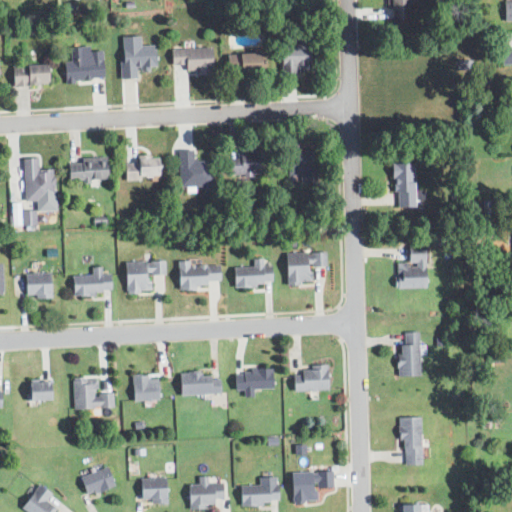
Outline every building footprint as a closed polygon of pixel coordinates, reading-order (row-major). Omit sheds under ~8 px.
[(406,0),(386,0),(386,19),(406,19),(406,0)] [(503,20),(511,19),(511,1),(502,2),(503,20)] [(154,67),(153,45),(117,46),(118,79),(135,79),(134,67),(154,67)] [(210,48),(169,49),(169,65),(183,65),(183,75),(210,75),(210,48)] [(511,65),(511,48),(498,48),(498,65),(511,65)] [(225,53),(225,73),(262,73),(262,53),(225,53)] [(62,56),(62,81),(102,80),(101,55),(62,56)] [(279,55),(279,73),(307,73),(307,55),(279,55)] [(47,85),(47,65),(9,65),(9,85),(47,85)] [(298,182),(315,182),(314,149),(296,149),(296,146),(282,147),(282,175),(298,174),(298,182)] [(177,186),(210,186),(210,160),(191,160),(191,149),(177,149),(177,186)] [(268,149),(238,149),(238,159),(226,158),(226,175),(267,175),(268,149)] [(22,201),(34,200),(34,211),(53,211),(52,169),(36,169),(35,157),(21,158),(22,201)] [(105,180),(105,158),(65,158),(65,180),(105,180)] [(156,159),(122,159),(122,180),(156,180),(156,159)] [(392,163),(392,207),(412,207),(412,163),(392,163)] [(35,210),(20,211),(21,226),(35,226),(35,210)] [(423,244),(405,244),(405,262),(393,262),(393,288),(423,288),(423,244)] [(324,266),(323,252),(283,252),(284,283),(310,283),(310,266),(324,266)] [(270,265),(261,265),(261,259),(251,259),(251,267),(231,267),(231,286),(270,286),(270,265)] [(123,262),(123,292),(150,292),(149,275),(163,274),(163,261),(123,262)] [(218,286),(218,265),(187,265),(187,261),(175,261),(176,286),(218,286)] [(109,295),(109,274),(100,274),(100,268),(90,268),(90,276),(70,276),(70,295),(109,295)] [(48,274),(23,274),(23,298),(48,298),(48,274)] [(417,376),(417,332),(402,332),(402,345),(395,345),(395,376),(417,376)] [(325,390),(325,367),(291,368),(291,391),(325,390)] [(251,390),(271,389),(270,370),(231,370),(232,391),(240,391),(240,396),(251,396),(251,390)] [(177,395),(217,395),(217,374),(177,374),(177,395)] [(130,376),(130,402),(156,402),(156,376),(130,376)] [(111,408),(111,394),(96,394),(96,380),(71,380),(71,409),(111,408)] [(49,401),(49,383),(25,383),(25,401),(49,401)] [(399,417),(399,465),(419,465),(419,417),(399,417)] [(305,453),(304,444),(293,444),(293,454),(305,453)] [(84,496),(112,485),(105,467),(77,477),(84,496)] [(289,473),(290,502),(315,501),(314,488),(332,488),(331,471),(289,473)] [(164,502),(164,477),(138,477),(138,502),(164,502)] [(186,485),(186,508),(211,508),(211,498),(221,498),(221,483),(206,483),(206,477),(196,477),(196,485),(186,485)] [(45,500),(49,495),(37,484),(18,506),(25,511),(54,511),(56,510),(45,500)] [(238,485),(238,504),(276,504),(276,485),(238,485)] [(418,511),(418,502),(398,503),(398,511),(418,511)]
